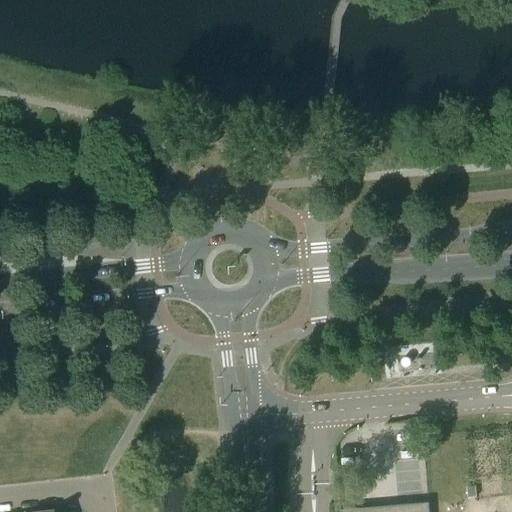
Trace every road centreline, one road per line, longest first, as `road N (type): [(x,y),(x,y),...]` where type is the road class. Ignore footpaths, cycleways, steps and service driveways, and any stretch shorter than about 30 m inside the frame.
road 1 (residential): [(511,396),(243,413)]
road 2 (tertiary): [(511,233),(262,244)]
road 3 (tertiary): [(266,284),(511,263)]
road 4 (tertiary): [(0,308),(193,287)]
road 5 (tertiary): [(190,253),(0,281)]
road 6 (residential): [(0,496),(100,485),(103,511)]
